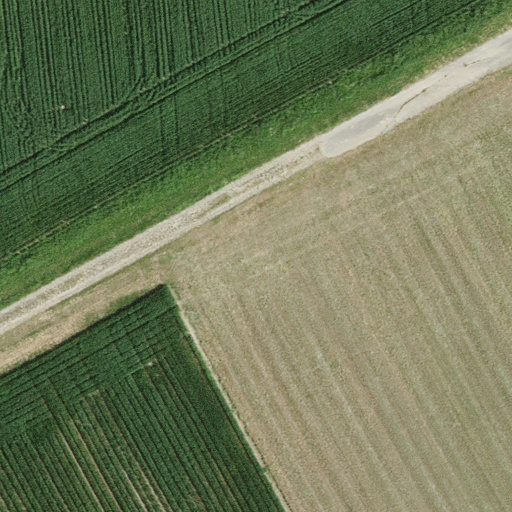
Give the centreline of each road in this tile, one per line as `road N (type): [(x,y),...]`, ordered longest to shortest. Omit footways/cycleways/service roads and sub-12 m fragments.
road 1 (track): [(0,303),(311,129)]
road 2 (track): [(511,20),(311,129)]
